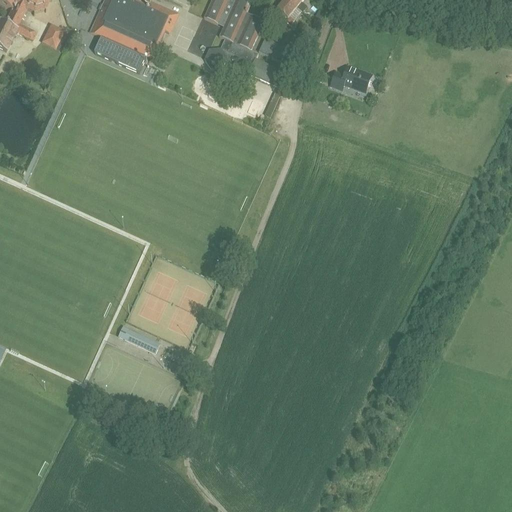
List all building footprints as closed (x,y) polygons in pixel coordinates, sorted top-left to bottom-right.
[(45,11),(49,2),(52,3),(52,1),(50,1),(49,0),(0,0),(0,5),(11,11),(10,13),(11,14),(6,25),(18,31),(17,34),(33,42),(37,35),(19,25),(22,21),(24,22),(26,18),(24,17),(26,13),(27,11),(34,15),(33,16),(35,17),(36,15),(44,12),(46,13),(47,12),(45,11)] [(169,35),(177,17),(140,0),(105,0),(90,34),(99,38),(100,35),(114,42),(112,46),(101,41),(95,55),(140,75),(146,61),(135,56),(137,52),(152,59),(157,47),(159,48),(166,34),(169,35)] [(258,56),(251,52),(265,22),(247,14),(252,4),(242,0),(213,0),(204,19),(224,28),(220,38),(225,41),(221,50),(209,52),(205,62),(211,71),(223,70),(226,62),(250,73),(249,75),(278,89),(285,75),(256,61),(258,56)] [(290,18),(298,8),(288,0),(286,0),(277,11),(288,20),(287,21),(292,25),(295,22),(290,18)] [(288,0),(298,8),(305,0),(288,0)] [(18,31),(6,25),(0,21),(0,49),(7,53),(17,34),(18,31)] [(67,35),(52,27),(43,44),(59,52),(55,50),(63,34),(67,36),(67,35)] [(315,39),(310,35),(305,41),(310,45),(311,44),(315,39)] [(299,56),(279,46),(266,40),(259,54),(293,70),(299,56)] [(372,78),(363,74),(348,69),(344,79),(335,76),(331,88),(342,92),(344,87),(366,95),(372,78)] [(331,93),(323,90),(321,96),(329,99),(331,93)] [(280,97),(275,95),(265,117),(270,119),(280,97)] [(124,329),(120,339),(156,355),(160,346),(124,329)]
